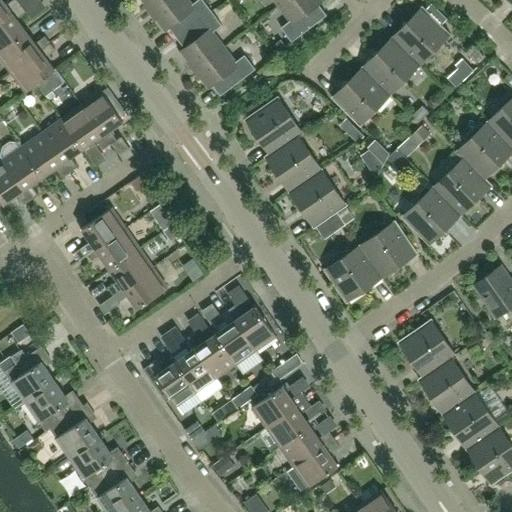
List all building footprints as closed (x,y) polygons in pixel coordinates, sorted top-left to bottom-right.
[(0,0),(0,20),(21,5),(17,0),(12,0),(6,5),(1,0),(0,0)] [(166,0),(141,0),(151,12),(166,0)] [(176,38),(212,11),(203,0),(197,0),(192,4),(189,0),(166,0),(151,12),(165,30),(169,28),(176,38)] [(327,15),(319,5),(322,2),(321,0),(285,0),(278,6),(289,21),(281,27),(291,42),(327,15)] [(0,50),(26,31),(17,19),(26,12),(21,5),(0,20),(0,50)] [(420,64),(450,33),(423,6),(392,37),(420,64)] [(224,46),(213,32),(222,25),(212,11),(176,38),(184,48),(180,51),(194,69),(224,46)] [(0,57),(11,72),(50,43),(45,36),(35,43),(26,31),(0,50),(0,57)] [(390,94),(420,64),(392,37),(362,67),(390,94)] [(26,92),(55,70),(45,57),(55,50),(50,43),(11,72),(26,92)] [(483,55),(473,45),(466,52),(476,62),(483,55)] [(220,96),(255,69),(245,55),(236,61),(224,46),(194,69),(208,88),(212,85),(220,96)] [(360,125),(390,94),(362,67),(332,97),(360,125)] [(122,121),(102,91),(81,105),(109,145),(116,140),(109,130),(122,121)] [(302,132),(277,96),(245,118),(269,153),(265,155),(266,157),(302,132)] [(511,146),(511,97),(487,121),(511,146)] [(109,145),(81,105),(62,118),(82,148),(95,140),(102,150),(109,145)] [(82,148),(62,118),(42,132),(70,172),(77,167),(70,157),(82,148)] [(492,184),(485,177),(511,151),(511,146),(487,121),(457,150),(491,185),(492,184)] [(430,134),(422,126),(410,137),(419,145),(430,134)] [(356,127),(350,134),(358,142),(364,136),(356,127)] [(70,172),(42,132),(22,146),(43,176),(56,167),(63,177),(70,172)] [(322,169),(299,136),(303,133),(302,132),(266,157),(289,191),(322,169)] [(367,147),(384,164),(389,154),(375,140),(367,147)] [(43,176),(22,146),(3,160),(31,200),(38,195),(31,185),(43,176)] [(411,162),(397,148),(387,157),(401,172),(411,162)] [(460,214),(491,185),(457,150),(456,151),(463,158),(433,186),(460,214)] [(31,200),(3,160),(0,161),(0,199),(3,204),(16,195),(23,205),(31,200)] [(346,205),(322,169),(289,191),(314,227),(315,226),(315,225),(325,218),(326,218),(336,211),(344,205),(345,206),(346,205)] [(429,244),(460,214),(433,186),(402,216),(429,244)] [(101,202),(83,214),(89,223),(107,210),(101,202)] [(159,204),(149,210),(155,219),(165,213),(159,204)] [(354,219),(345,206),(344,205),(336,211),(345,224),(354,219)] [(79,260),(86,256),(96,248),(126,228),(112,207),(107,210),(89,223),(82,228),(91,241),(74,253),(79,260)] [(336,211),(326,218),(336,231),(345,224),(336,211)] [(137,239),(158,224),(151,214),(130,229),(137,239)] [(418,253),(395,220),(359,245),(382,277),(418,253)] [(173,224),(164,230),(171,240),(180,234),(173,224)] [(511,232),(507,226),(494,237),(501,245),(511,235),(511,232)] [(110,268),(139,247),(126,228),(96,248),(86,256),(91,263),(101,256),(110,268)] [(382,277),(359,245),(324,270),(346,302),(382,277)] [(113,295),(123,288),(153,267),(139,247),(110,268),(118,281),(108,288),(113,295)] [(511,281),(501,265),(475,282),(497,315),(511,305),(511,281)] [(167,287),(153,267),(123,288),(113,295),(118,301),(119,301),(128,295),(137,308),(167,287)] [(228,310),(235,320),(256,350),(276,336),(255,306),(242,315),(235,305),(228,310)] [(212,308),(201,314),(208,327),(219,321),(212,308)] [(256,350),(235,320),(228,310),(221,315),(228,325),(215,334),(228,353),(236,364),(256,350)] [(455,354),(431,318),(398,341),(422,375),(418,378),(419,379),(455,354)] [(23,324),(12,332),(19,342),(30,334),(23,324)] [(236,364),(228,353),(215,334),(203,342),(195,332),(188,337),(199,353),(216,377),(236,364)] [(216,377),(199,353),(188,337),(181,342),(188,353),(176,361),(197,391),(216,377)] [(21,349),(0,363),(0,365),(25,401),(55,381),(41,361),(49,356),(42,345),(26,356),(21,349)] [(475,392),(452,358),(456,356),(455,354),(419,379),(443,414),(475,392)] [(203,400),(197,391),(176,361),(163,370),(156,360),(149,365),(176,405),(182,414),(203,400)] [(83,405),(76,395),(68,400),(55,381),(25,401),(46,432),(50,429),(49,428),(83,405)] [(259,381),(252,386),(257,394),(265,389),(259,381)] [(266,427),(306,399),(301,392),(291,399),(282,386),(252,406),(266,427)] [(499,426),(475,392),(443,414),(467,448),(499,426)] [(239,394),(232,399),(238,408),(245,403),(239,394)] [(280,446),(310,426),(301,413),(311,406),(306,399),(266,427),(280,446)] [(100,437),(86,418),(94,413),(87,402),(83,405),(49,428),(50,429),(70,458),(100,437)] [(220,407),(212,413),(217,420),(225,415),(220,407)] [(205,430),(199,420),(185,429),(192,439),(205,430)] [(294,466),(334,438),(329,431),(318,438),(310,426),(280,446),(294,466)] [(511,445),(499,426),(467,448),(491,484),(511,469),(511,445)] [(193,440),(200,450),(213,441),(206,431),(193,440)] [(18,435),(12,439),(18,448),(24,444),(18,435)] [(128,461),(121,451),(113,457),(100,437),(70,458),(90,488),(128,461)] [(301,491),(338,465),(328,452),(339,445),(334,438),(294,466),(287,471),(301,491)] [(234,467),(227,457),(213,467),(219,476),(234,467)] [(106,511),(117,511),(140,497),(127,477),(135,472),(128,461),(90,488),(106,511)] [(330,478),(320,485),(325,493),(336,486),(330,478)] [(396,511),(381,490),(361,504),(366,511),(396,511)] [(256,493),(244,502),(250,511),(263,502),(256,493)] [(162,511),(162,510),(159,511),(151,511),(140,497),(117,511),(162,511)]
